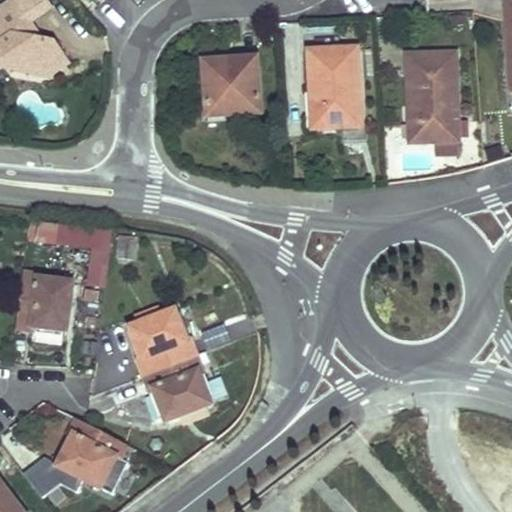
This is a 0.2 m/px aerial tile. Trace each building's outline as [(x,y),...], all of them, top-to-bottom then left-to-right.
[(37,39),(30,29),(54,12),(45,0),(14,0),(16,2),(0,13),(0,75),(9,69),(13,74),(26,64),(46,67),(54,80),(75,66),(59,43),(37,39)] [(362,128),(358,49),(310,52),(315,130),(362,128)] [(461,140),(457,54),(410,56),(413,142),(461,140)] [(257,59),(240,61),(241,67),(206,70),(209,116),(261,112),(257,59)] [(26,64),(13,74),(54,80),(46,67),(26,64)] [(106,290),(109,231),(34,227),(32,248),(87,252),(85,289),(106,290)] [(134,242),(120,242),(119,260),(133,261),(134,242)] [(32,326),(67,331),(73,284),(38,280),(38,276),(23,273),(16,330),(32,332),(32,326)] [(437,312),(438,280),(411,279),(410,311),(437,312)] [(165,422),(210,406),(198,374),(202,373),(192,342),(187,344),(176,312),(131,327),(143,360),(138,362),(148,392),(154,390),(165,422)] [(99,489),(114,458),(118,460),(125,446),(75,421),(69,434),(73,436),(57,467),(99,489)] [(0,511),(21,511),(0,482),(0,511)]
